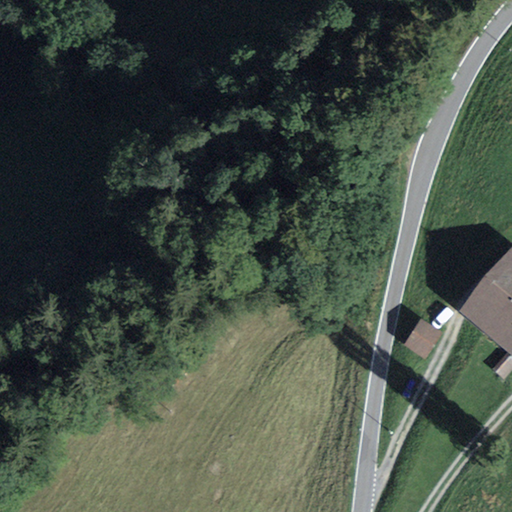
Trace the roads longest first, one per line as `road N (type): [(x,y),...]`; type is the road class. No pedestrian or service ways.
road 1 (unclassified): [(511,11),(463,80),(426,169),(380,354),(362,511)]
road 2 (track): [(455,322),(382,478),(365,488)]
road 3 (track): [(511,401),(425,511)]
